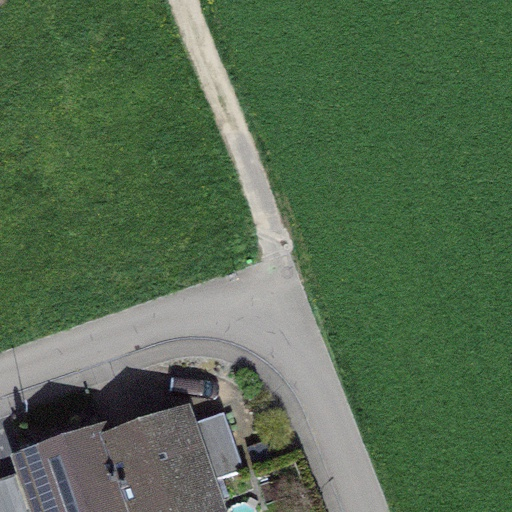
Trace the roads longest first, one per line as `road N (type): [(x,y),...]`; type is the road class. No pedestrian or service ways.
road 1 (track): [(288,322),(263,203),(187,0)]
road 2 (residential): [(0,376),(166,317),(236,309),(288,322)]
road 3 (residential): [(378,511),(328,375),(288,322)]
